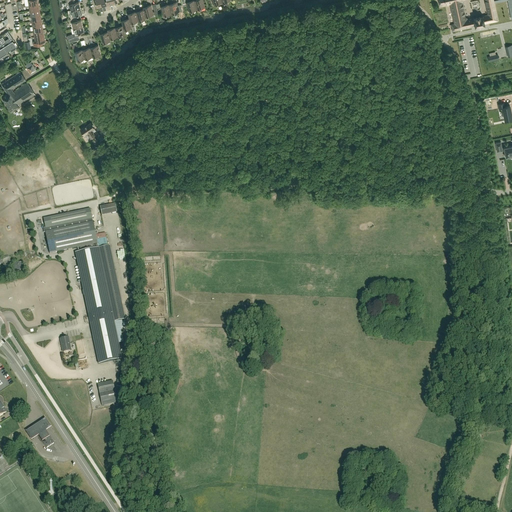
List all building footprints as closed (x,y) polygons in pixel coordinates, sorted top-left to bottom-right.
[(80,8),(79,2),(75,3),(74,0),(67,2),(66,2),(67,5),(69,4),(71,10),(80,8)] [(181,5),(178,5),(177,2),(172,3),(171,0),(168,1),(169,4),(171,14),(182,11),(181,5)] [(194,0),(193,0),(190,1),(189,0),(186,0),(189,11),(197,9),(194,0)] [(205,7),(202,0),(194,0),(197,9),(205,7)] [(438,0),(440,6),(450,3),(454,23),(451,24),(452,30),(471,26),(470,25),(474,24),(475,28),(486,26),(485,23),(498,20),(493,0),(438,0)] [(169,4),(164,5),(164,2),(160,3),(164,16),(171,14),(169,4)] [(153,15),(151,5),(146,6),(145,3),(142,4),(143,9),(144,9),(146,17),(153,15)] [(146,17),(144,9),(143,9),(139,11),(138,7),(135,8),(136,12),(136,11),(138,21),(146,19),(146,17)] [(82,14),(80,8),(71,10),(72,16),(70,16),(71,19),(76,18),(79,17),(78,15),(82,14)] [(136,11),(136,12),(131,13),(131,9),(127,10),(129,18),(131,23),(138,21),(136,11)] [(132,28),(131,23),(129,18),(125,19),(124,16),(121,17),(123,25),(124,30),(132,28)] [(83,26),(81,20),(77,21),(76,18),(71,19),(69,20),(69,23),(72,22),(73,28),(83,26)] [(126,35),(124,30),(123,25),(119,26),(118,23),(114,24),(115,27),(118,37),(126,35)] [(115,27),(111,28),(110,25),(107,26),(108,31),(110,39),(118,37),(115,27)] [(81,35),(80,33),(84,32),(83,26),(73,28),(75,34),(72,34),(73,37),(81,35)] [(108,31),(104,33),(103,29),(99,30),(103,43),(111,41),(110,39),(108,31)] [(9,52),(16,47),(12,40),(13,39),(8,31),(5,33),(9,38),(5,40),(2,36),(0,37),(0,40),(7,51),(9,52)] [(45,41),(44,35),(34,37),(35,41),(33,41),(33,43),(33,47),(43,45),(42,42),(45,41)] [(101,55),(98,45),(93,46),(93,43),(89,44),(90,47),(93,57),(101,55)] [(90,47),(86,48),(85,45),(81,46),(82,49),(85,59),(93,57),(90,47)] [(82,49),(78,50),(77,47),(74,48),(77,61),(85,59),(82,49)] [(15,83),(24,77),(20,72),(2,84),(7,91),(10,88),(14,86),(13,85),(15,83)] [(13,92),(13,91),(12,89),(26,80),(24,77),(15,83),(13,85),(14,86),(10,88),(7,91),(8,93),(2,96),(6,102),(8,101),(7,101),(11,99),(12,99),(13,98),(14,97),(11,93),(13,92)] [(18,105),(35,94),(27,82),(13,91),(13,92),(11,93),(14,97),(13,98),(12,99),(11,99),(7,101),(8,101),(6,102),(12,111),(19,107),(18,105)] [(499,111),(502,110),(504,119),(505,119),(505,120),(511,119),(511,117),(510,106),(505,107),(504,103),(498,104),(499,111)] [(91,130),(94,128),(90,122),(80,129),(84,135),(87,133),(90,138),(95,135),(91,130)] [(511,158),(511,145),(504,147),(504,148),(502,149),(501,142),(495,143),(497,152),(502,151),(502,150),(504,150),(506,157),(511,156),(511,158)] [(78,248),(79,253),(98,248),(96,235),(97,234),(97,231),(95,232),(90,209),(44,219),(45,228),(43,228),(44,233),(45,233),(50,254),(57,252),(78,248)] [(98,249),(98,248),(79,253),(75,253),(99,364),(122,359),(114,322),(125,320),(110,246),(98,249)] [(0,261),(0,265),(4,263),(5,266),(7,269),(11,266),(9,258),(6,258),(2,260),(0,261)] [(22,270),(21,263),(13,265),(14,272),(22,270)] [(71,351),(68,338),(60,339),(61,343),(62,345),(63,352),(71,351)] [(84,339),(75,341),(78,356),(87,354),(84,339)] [(126,370),(120,369),(117,387),(122,388),(126,370)] [(117,403),(115,391),(113,381),(97,385),(102,406),(104,405),(103,403),(114,401),(114,403),(117,403)] [(46,419),(27,432),(33,440),(40,435),(43,441),(51,437),(47,431),(52,428),(46,419)] [(54,443),(49,436),(42,441),(47,448),(54,443)]
